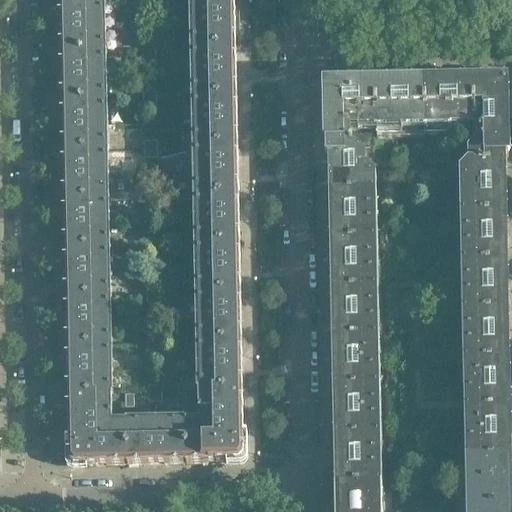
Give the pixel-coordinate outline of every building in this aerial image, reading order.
[(235,28),(235,4),(194,4),(195,29),(235,28)] [(243,424),(258,423),(251,5),(237,5),(243,424)] [(101,31),(101,6),(61,7),(61,31),(101,31)] [(236,52),(235,28),(195,29),(195,53),(236,52)] [(102,55),(101,31),(61,31),(62,56),(102,55)] [(236,77),(236,52),(195,53),(196,77),(236,77)] [(102,79),(102,55),(62,56),(62,80),(102,79)] [(237,101),(236,77),(196,77),(196,102),(237,101)] [(103,104),(102,79),(62,80),(62,105),(103,104)] [(508,159),(508,146),(507,146),(506,88),(474,89),(474,129),(480,134),(480,147),(476,147),(476,157),(472,157),(472,167),(468,167),(464,171),(465,219),(504,218),(503,159),(508,159)] [(368,171),(372,168),(371,151),(377,137),(379,139),(426,138),(425,89),(326,91),(327,150),(327,152),(327,163),(332,163),(333,197),(372,196),(372,175),(368,171)] [(474,129),(474,89),(425,89),(426,138),(449,137),(451,135),(451,133),(458,133),(460,131),(460,129),(474,129)] [(237,125),(237,113),(237,101),(196,102),(197,126),(237,125)] [(103,128),(103,104),(62,105),(63,129),(103,128)] [(237,150),(237,125),(197,126),(197,151),(237,150)] [(104,153),(103,128),(63,129),(63,153),(104,153)] [(238,174),(237,150),(197,151),(198,175),(238,174)] [(104,177),(104,153),(63,153),(64,178),(104,177)] [(238,199),(238,174),(198,175),(104,177),(64,178),(64,202),(105,201),(145,201),(151,200),(158,200),(198,200),(238,199)] [(376,234),(372,196),(333,197),(337,234),(376,234)] [(239,223),(238,199),(198,200),(199,224),(239,223)] [(105,226),(105,201),(64,202),(65,227),(105,226)] [(505,267),(505,236),(504,218),(465,219),(466,267),(505,267)] [(239,247),(239,223),(199,224),(199,248),(239,247)] [(105,250),(105,226),(65,227),(65,251),(105,250)] [(377,282),(376,234),(337,234),(338,283),(377,282)] [(240,272),(239,247),(199,248),(200,273),(240,272)] [(106,275),(105,250),(65,251),(66,275),(106,275)] [(506,315),(506,285),(505,267),(466,267),(467,316),(506,315)] [(240,296),(240,272),(200,273),(200,297),(240,296)] [(106,299),(106,275),(66,275),(66,300),(106,299)] [(375,342),(377,282),(338,283),(336,343),(375,342)] [(241,321),(240,296),(200,297),(201,321),(241,321)] [(107,323),(106,299),(66,300),(67,324),(107,323)] [(507,364),(507,333),(506,315),(467,316),(468,365),(507,364)] [(241,345),(241,321),(201,321),(201,346),(241,345)] [(107,348),(107,323),(67,324),(67,348),(107,348)] [(376,391),(375,342),(336,343),(337,392),(376,391)] [(242,369),(241,345),(201,346),(202,370),(242,369)] [(108,372),(107,348),(67,348),(68,373),(108,372)] [(508,413),(508,382),(507,364),(468,365),(469,414),(508,413)] [(242,394),(242,369),(202,370),(202,395),(242,394)] [(108,396),(108,372),(68,373),(68,397),(108,396)] [(377,440),(376,391),(337,392),(338,441),(377,440)] [(243,427),(242,394),(202,395),(202,412),(215,411),(215,427),(243,427)] [(186,404),(186,395),(177,395),(177,404),(186,404)] [(109,416),(108,396),(68,397),(69,430),(97,429),(97,416),(109,416)] [(134,405),(134,396),(125,396),(125,405),(134,405)] [(216,464),(215,427),(215,411),(202,412),(203,425),(185,425),(186,465),(216,464)] [(509,462),(509,431),(508,413),(469,414),(470,463),(509,462)] [(127,466),(126,427),(109,427),(109,416),(97,416),(97,429),(98,467),(127,466)] [(186,465),(185,425),(156,426),(157,466),(186,465)] [(157,466),(156,426),(126,427),(127,466),(157,466)] [(244,460),(243,427),(215,427),(216,464),(240,464),(241,464),(241,463),(243,463),(243,461),(244,460)] [(98,467),(97,429),(69,430),(69,463),(69,464),(70,465),(70,466),(71,467),(72,467),(73,467),(98,467)] [(378,489),(377,440),(338,441),(338,489),(378,489)] [(510,511),(510,480),(509,462),(470,463),(471,511),(510,511)] [(378,511),(378,489),(338,489),(338,511),(378,511)]
